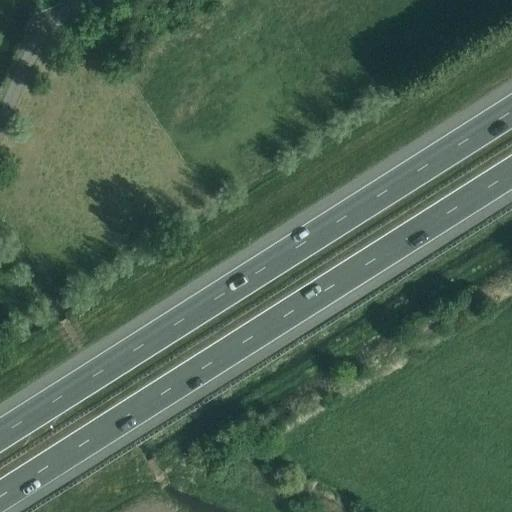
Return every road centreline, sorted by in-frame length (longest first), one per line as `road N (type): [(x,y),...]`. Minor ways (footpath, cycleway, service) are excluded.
road 1 (motorway): [(0,497),(511,172)]
road 2 (motorway): [(511,110),(0,435)]
road 3 (unclassified): [(0,121),(43,33),(84,0)]
